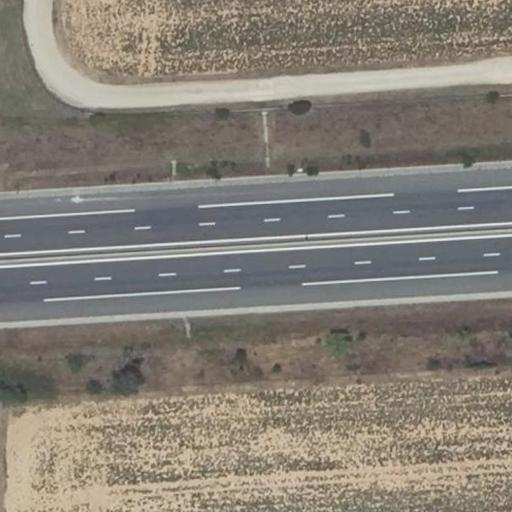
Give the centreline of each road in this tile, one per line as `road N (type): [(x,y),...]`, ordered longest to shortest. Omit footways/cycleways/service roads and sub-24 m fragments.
road 1 (trunk): [(511,203),(0,235)]
road 2 (trunk): [(0,286),(511,254)]
road 3 (track): [(273,91),(511,74)]
